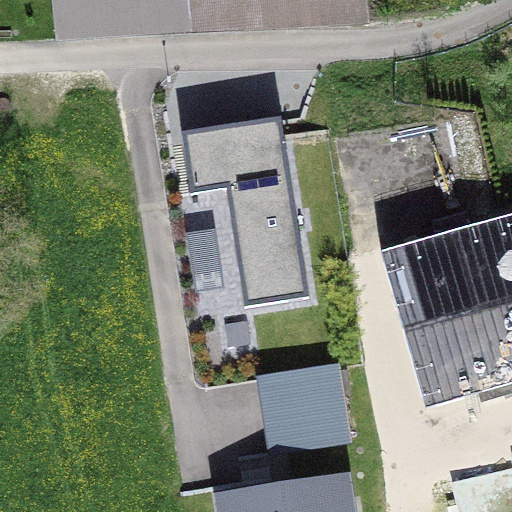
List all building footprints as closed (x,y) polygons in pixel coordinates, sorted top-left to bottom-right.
[(98,31),(189,27),(186,0),(53,0),(57,34),(98,31)] [(271,0),(272,23),(362,16),(360,0),(271,0)] [(310,108),(211,124),(221,183),(256,177),(275,296),(338,286),(310,108)] [(511,384),(511,216),(380,255),(425,410),(511,384)] [(371,355),(292,367),(301,426),(380,414),(371,355)] [(511,511),(511,468),(451,483),(457,511),(511,511)] [(323,511),(319,485),(199,504),(200,511),(323,511)]
